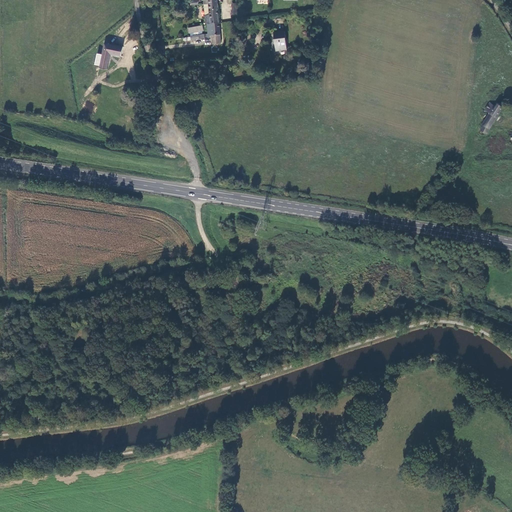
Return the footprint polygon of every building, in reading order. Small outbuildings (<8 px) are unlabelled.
[(209,21),(219,20),(218,2),(209,2),(209,13),(205,13),(204,13),(204,21),(209,21)] [(205,31),(205,36),(210,36),(210,34),(211,34),(212,43),(220,42),(219,20),(209,21),(209,22),(206,22),(206,31),(205,31)] [(187,27),(188,32),(202,29),(201,24),(187,27)] [(286,48),(285,30),(273,31),(275,50),(286,48)] [(103,54),(96,53),(94,64),(101,65),(100,68),(107,69),(111,54),(122,56),(124,48),(105,44),(103,54)] [(485,135),(503,105),(500,103),(499,105),(495,103),(493,107),(489,104),(485,112),(488,114),(480,127),(481,128),(479,131),(485,135)]
